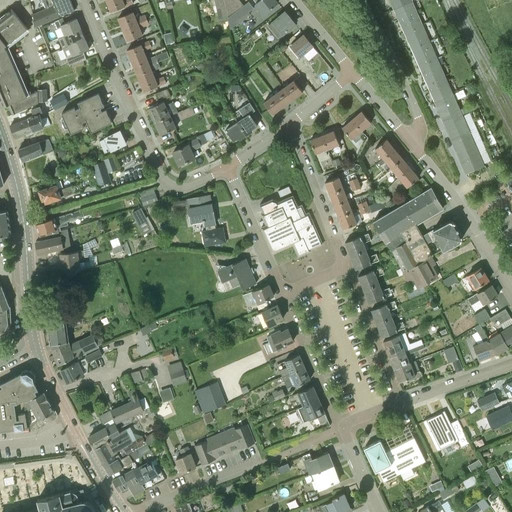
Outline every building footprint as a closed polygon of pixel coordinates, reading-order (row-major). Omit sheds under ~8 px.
[(34,27),(57,17),(74,11),(70,0),(42,0),(46,9),(33,14),(34,19),(34,27)] [(112,12),(134,2),(132,0),(110,0),(107,1),(112,12)] [(214,0),(219,19),(227,17),(224,0),(214,0)] [(224,0),(227,17),(243,6),(244,5),(239,0),(224,0)] [(259,0),(256,3),(265,14),(278,3),(275,0),(259,0)] [(413,1),(412,0),(389,0),(394,9),(413,1)] [(404,32),(423,24),(413,1),(394,9),(404,32)] [(243,6),(227,17),(231,29),(249,15),(243,6)] [(38,101),(38,91),(27,95),(6,46),(27,29),(12,9),(6,13),(0,17),(0,97),(1,100),(4,106),(9,104),(13,114),(38,103),(38,101)] [(123,29),(148,19),(146,15),(136,19),(133,12),(118,17),(123,29)] [(278,37),(283,34),(294,25),(290,20),(291,19),(290,18),(289,19),(285,13),(286,13),(285,12),(268,25),(278,37)] [(59,38),(81,28),(77,18),(61,25),(59,19),(55,21),(58,29),(55,30),(59,38)] [(128,41),(142,35),(140,28),(150,24),(148,19),(123,29),(128,41)] [(423,24),(404,32),(434,101),(453,93),(440,65),(438,59),(423,24)] [(63,48),(85,38),(81,28),(59,38),(63,48)] [(300,56),(313,46),(304,35),(291,45),(300,56)] [(174,43),(173,36),(165,38),(166,44),(174,43)] [(86,59),(83,51),(89,49),(85,38),(63,48),(69,64),(71,64),(83,60),(86,59)] [(132,60),(145,54),(144,50),(152,47),(149,41),(127,50),(132,60)] [(136,70),(158,61),(156,56),(147,59),(145,54),(132,60),(136,70)] [(140,81),(154,75),(152,70),(160,67),(158,61),(136,70),(140,81)] [(169,88),(164,76),(155,80),(154,75),(140,81),(145,91),(156,86),(159,92),(167,88),(169,88)] [(284,87),(293,99),(303,92),(294,80),(284,87)] [(283,107),(293,99),(284,87),(274,95),(283,107)] [(167,88),(159,92),(155,93),(159,101),(170,96),(167,88)] [(38,91),(38,101),(47,101),(46,89),(38,89),(38,91)] [(466,96),(464,90),(458,93),(461,99),(466,96)] [(100,112),(99,111),(98,109),(105,106),(99,93),(78,102),(80,107),(76,109),(75,107),(62,113),(71,134),(84,128),(82,122),(86,120),(92,132),(112,122),(106,109),(100,112)] [(466,173),(484,166),(453,93),(434,101),(466,173)] [(69,104),(64,94),(51,100),(56,110),(69,104)] [(273,114),(283,107),(274,95),(264,102),(273,114)] [(173,101),(165,105),(164,101),(148,108),(155,122),(170,116),(170,115),(178,111),(173,101)] [(257,126),(250,114),(255,110),(250,102),(239,109),(244,118),(238,122),(246,134),(251,130),(252,131),(253,130),(252,129),(257,126)] [(40,115),(42,113),(40,106),(31,109),(32,111),(33,110),(34,115),(29,117),(33,130),(44,127),(40,115)] [(180,119),(195,113),(192,107),(178,113),(180,119)] [(352,119),(361,130),(371,122),(362,111),(357,114),(352,119)] [(161,135),(176,128),(170,116),(155,122),(161,135)] [(14,137),(33,130),(29,117),(29,119),(10,126),(14,137)] [(352,138),(361,130),(352,119),(342,127),(352,138)] [(245,135),(246,134),(238,122),(226,130),(233,141),(239,138),(239,139),(240,138),(245,134),(245,135)] [(334,130),(322,135),(328,148),(339,144),(334,130)] [(111,149),(112,150),(126,143),(120,131),(106,137),(106,138),(99,141),(105,153),(111,149)] [(187,144),(188,145),(173,152),(179,165),(194,158),(191,150),(207,142),(204,134),(197,136),(198,138),(187,144)] [(310,139),(316,153),(328,148),(322,135),(310,139)] [(23,161),(43,153),(44,154),(53,150),(48,139),(40,142),(39,141),(19,149),(23,161)] [(383,158),(395,148),(386,139),(375,148),(383,158)] [(391,167),(403,158),(395,148),(383,158),(391,167)] [(339,158),(332,160),(334,167),(341,164),(339,158)] [(399,177),(411,168),(403,158),(391,167),(399,177)] [(62,176),(59,167),(53,169),(57,178),(62,176)] [(399,177),(407,187),(419,177),(411,168),(399,177)] [(106,174),(95,178),(97,186),(109,182),(106,174)] [(330,194),(343,188),(339,177),(325,182),(330,194)] [(350,185),(359,182),(357,177),(348,180),(350,185)] [(359,182),(350,185),(352,191),(361,187),(359,182)] [(72,186),(58,190),(57,185),(39,191),(40,193),(39,194),(40,199),(42,198),(42,201),(45,200),(46,203),(74,193),(72,186)] [(291,192),(289,186),(278,191),(281,197),(291,192)] [(385,242),(443,208),(431,187),(373,221),(385,242)] [(330,194),(334,205),(348,200),(343,188),(330,194)] [(143,206),(158,201),(156,194),(140,198),(143,206)] [(216,228),(215,223),(210,195),(187,199),(191,222),(202,220),(202,221),(204,221),(206,230),(216,228)] [(273,253),(282,249),(293,245),(298,257),(306,254),(305,252),(322,244),(309,213),(306,214),(302,205),(298,207),(293,195),(278,202),(277,201),(273,199),(260,205),(263,212),(261,213),(266,225),(261,227),(273,253)] [(339,217),(352,212),(348,200),(334,205),(339,217)] [(366,200),(357,204),(359,209),(368,206),(366,200)] [(144,209),(155,205),(159,204),(158,201),(143,206),(144,209)] [(157,211),(155,205),(144,209),(145,215),(157,211)] [(0,235),(11,234),(8,210),(0,211),(0,235)] [(67,221),(84,216),(82,210),(36,223),(39,234),(40,240),(61,237),(61,232),(68,229),(61,231),(60,227),(68,224),(67,221)] [(343,229),(344,229),(357,223),(352,212),(339,217),(341,222),(343,229)] [(146,219),(137,224),(142,235),(152,230),(146,219)] [(455,223),(455,222),(450,220),(450,221),(428,233),(433,242),(435,240),(437,243),(440,242),(444,250),(460,241),(461,241),(462,236),(455,223)] [(402,272),(432,256),(439,252),(434,243),(428,246),(417,225),(387,242),(391,250),(403,271),(402,272)] [(206,230),(206,231),(202,232),(204,246),(223,243),(222,236),(225,236),(223,227),(216,228),(206,230)] [(38,253),(63,248),(63,250),(71,249),(68,229),(61,232),(61,237),(40,240),(36,241),(38,253)] [(351,256),(366,250),(363,243),(371,240),(368,233),(345,242),(351,256)] [(118,237),(110,240),(113,247),(121,245),(118,237)] [(94,239),(87,242),(90,248),(97,244),(94,239)] [(114,254),(124,250),(124,251),(125,254),(126,254),(131,253),(127,243),(122,245),(112,248),(112,249),(112,250),(114,254)] [(356,269),(379,260),(376,254),(368,257),(366,250),(351,256),(356,269)] [(90,261),(89,256),(78,257),(78,251),(61,253),(62,264),(90,261)] [(437,276),(432,266),(436,264),(432,256),(402,272),(408,283),(409,282),(412,289),(437,276)] [(244,288),(247,287),(256,283),(246,258),(233,264),(233,263),(218,270),(225,287),(226,288),(228,289),(229,288),(241,283),(244,288)] [(62,264),(64,275),(76,274),(76,272),(80,271),(80,270),(91,267),(90,261),(62,264)] [(377,276),(384,274),(381,267),(358,276),(364,289),(380,283),(379,283),(377,276)] [(462,278),(470,291),(489,280),(481,267),(462,278)] [(64,275),(64,282),(65,289),(64,289),(78,287),(77,280),(76,274),(64,275)] [(458,280),(454,274),(443,281),(447,287),(458,280)] [(392,294),(389,287),(385,289),(382,282),(379,283),(380,283),(364,289),(369,303),(392,294)] [(258,303),(265,300),(274,296),(269,284),(253,291),(245,294),(248,302),(256,299),(258,303)] [(491,284),(478,292),(468,298),(472,304),(481,298),(484,303),(498,296),(497,294),(497,293),(495,290),(494,290),(491,284)] [(0,309),(9,306),(1,285),(0,285),(0,309)] [(390,310),(397,307),(394,301),(371,309),(377,323),(393,317),(390,310)] [(262,311),(269,327),(277,323),(276,321),(283,318),(278,305),(262,311)] [(0,309),(0,334),(0,335),(6,332),(10,325),(11,322),(10,307),(9,306),(0,309)] [(479,324),(490,317),(485,308),(474,314),(479,324)] [(500,324),(511,317),(506,308),(490,317),(492,321),(497,318),(500,324)] [(51,344),(69,341),(64,314),(47,317),(51,343),(51,344)] [(405,328),(402,321),(398,322),(395,316),(393,317),(377,323),(382,337),(405,328)] [(151,328),(149,324),(140,328),(142,332),(143,334),(143,336),(153,332),(152,330),(151,328)] [(497,353),(489,340),(480,324),(475,327),(484,341),(474,345),(479,360),(497,353)] [(489,340),(497,353),(511,344),(511,326),(505,331),(489,340)] [(286,344),(293,341),(288,329),(281,332),(280,330),(267,335),(274,351),(286,345),(286,344)] [(390,356),(423,344),(421,339),(410,344),(405,332),(384,341),(390,356)] [(78,341),(84,353),(98,346),(98,345),(96,340),(93,334),(78,341)] [(70,344),(69,341),(51,344),(46,346),(47,350),(53,348),(55,355),(71,349),(70,344)] [(394,369),(416,361),(415,360),(413,361),(410,353),(424,347),(423,344),(390,356),(394,369)] [(171,347),(161,351),(165,361),(174,358),(174,356),(178,354),(175,346),(171,348),(171,347)] [(449,362),(452,361),(458,359),(453,346),(444,350),(449,362)] [(99,348),(85,354),(88,362),(102,355),(99,348)] [(59,365),(75,357),(71,349),(55,355),(49,357),(51,361),(57,359),(59,365)] [(290,373),(305,367),(299,354),(285,360),(288,366),(280,370),(282,376),(290,372),(290,373)] [(452,361),(453,362),(456,372),(462,369),(459,360),(458,359),(452,361)] [(84,374),(79,365),(78,361),(61,369),(67,382),(76,377),(77,378),(78,377),(84,374)] [(181,361),(167,365),(174,385),(187,381),(186,377),(190,376),(188,369),(184,370),(181,361)] [(422,375),(420,370),(419,370),(416,361),(394,369),(399,382),(408,378),(408,380),(422,375)] [(296,385),(301,383),(310,379),(305,367),(290,373),(296,385)] [(143,379),(150,377),(150,375),(149,373),(147,373),(146,368),(140,370),(143,379)] [(30,399),(40,394),(34,382),(36,381),(34,374),(29,370),(22,371),(22,373),(0,384),(0,429),(16,428),(16,429),(29,427),(27,417),(24,399),(30,399)] [(511,396),(511,381),(500,387),(503,393),(509,390),(511,396)] [(217,382),(195,390),(204,412),(225,404),(217,382)] [(161,389),(164,400),(175,397),(172,385),(161,389)] [(249,391),(247,385),(241,388),(243,394),(249,391)] [(303,405),(318,398),(313,386),(298,392),(303,405)] [(139,399),(135,389),(128,392),(132,401),(125,404),(130,415),(144,409),(139,399)] [(276,399),(285,395),(282,389),(278,391),(277,390),(272,392),(276,399)] [(27,417),(51,404),(44,391),(40,394),(30,399),(24,399),(27,417)] [(481,409),(499,402),(495,392),(477,401),(481,409)] [(301,420),(303,419),(304,421),(317,416),(320,424),(328,420),(318,398),(303,405),(296,408),(301,420)] [(35,430),(54,419),(53,412),(54,411),(51,404),(27,417),(29,427),(29,431),(35,430)] [(116,421),(130,415),(125,404),(111,410),(116,421)] [(492,428),(511,419),(511,413),(508,405),(486,415),(492,428)] [(110,410),(99,416),(103,424),(114,419),(110,410)] [(423,421),(437,451),(458,441),(461,447),(469,443),(458,420),(450,423),(444,411),(423,421)] [(255,443),(251,434),(247,424),(235,429),(234,427),(233,427),(242,448),(255,443)] [(102,442),(120,432),(116,425),(107,429),(106,427),(88,437),(94,447),(103,442),(102,442)] [(241,448),(242,448),(233,427),(220,432),(228,452),(241,446),(241,448)] [(102,461),(152,433),(146,436),(145,434),(143,435),(142,435),(133,440),(127,430),(120,433),(120,432),(102,442),(103,442),(103,443),(95,448),(102,461)] [(215,457),(228,452),(220,432),(207,437),(216,459),(216,458),(215,457)] [(128,454),(138,448),(147,443),(155,438),(152,433),(102,461),(105,466),(107,465),(108,468),(111,473),(109,474),(109,475),(118,469),(132,461),(128,454)] [(203,464),(216,459),(207,437),(206,438),(207,440),(195,445),(203,464)] [(425,461),(418,446),(414,437),(386,451),(385,451),(397,474),(425,461)] [(385,451),(386,451),(380,440),(364,448),(376,471),(379,470),(384,481),(397,474),(385,451)] [(138,448),(142,456),(151,451),(147,443),(138,448)] [(196,467),(192,457),(187,446),(180,449),(183,455),(176,458),(182,472),(196,467)] [(132,461),(142,456),(138,448),(128,454),(132,461)] [(312,474),(333,465),(328,453),(313,459),(310,453),(303,456),(310,474),(312,473),(312,474)] [(483,466),(479,459),(468,465),(472,472),(483,466)] [(161,472),(157,464),(154,466),(151,461),(147,463),(146,462),(140,465),(147,479),(161,472)] [(287,463),(278,467),(281,472),(290,469),(287,463)] [(141,483),(147,479),(140,465),(134,469),(141,483)] [(318,488),(329,484),(339,480),(333,465),(312,474),(318,488)] [(502,482),(493,466),(485,470),(494,486),(502,482)] [(145,490),(141,483),(134,469),(113,480),(119,491),(124,488),(125,488),(128,487),(133,496),(145,490)] [(435,483),(438,489),(443,486),(444,486),(441,480),(435,483)] [(455,484),(440,493),(443,498),(458,489),(455,484)] [(88,501),(86,501),(83,489),(71,492),(71,491),(69,491),(69,492),(61,494),(60,493),(58,493),(58,494),(40,499),(39,498),(37,499),(38,501),(39,503),(37,504),(37,505),(38,505),(39,508),(38,508),(38,509),(40,509),(41,510),(33,511),(95,511),(95,510),(96,510),(95,509),(94,507),(92,505),(93,504),(92,503),(91,504),(89,503),(87,501),(88,501)] [(215,504),(214,502),(211,493),(202,496),(207,508),(215,504)] [(341,511),(351,508),(344,493),(332,498),(333,500),(318,506),(320,511),(341,511)] [(411,506),(407,499),(402,502),(406,508),(411,506)] [(193,511),(192,509),(189,501),(176,506),(177,511),(193,511)] [(445,511),(439,501),(429,506),(421,510),(422,511),(445,511)] [(463,511),(477,511),(482,509),(477,502),(463,511)] [(240,503),(227,508),(228,511),(239,511),(247,509),(245,504),(241,505),(240,503)]
